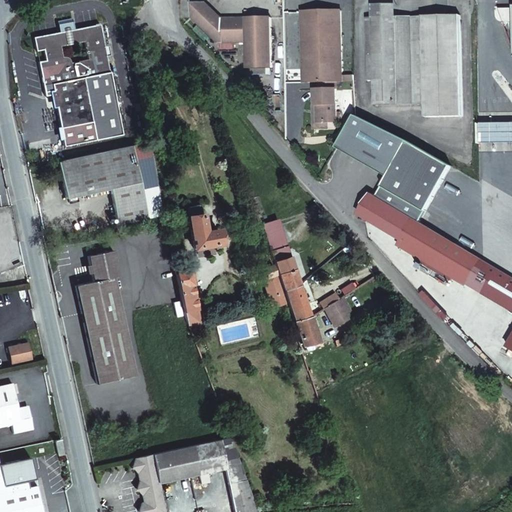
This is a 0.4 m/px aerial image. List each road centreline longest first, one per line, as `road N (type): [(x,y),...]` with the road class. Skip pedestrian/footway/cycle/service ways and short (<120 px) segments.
road 1 (residential): [(511,390),(469,358),(334,209),(174,25),(163,0)]
road 2 (residential): [(92,511),(0,65)]
